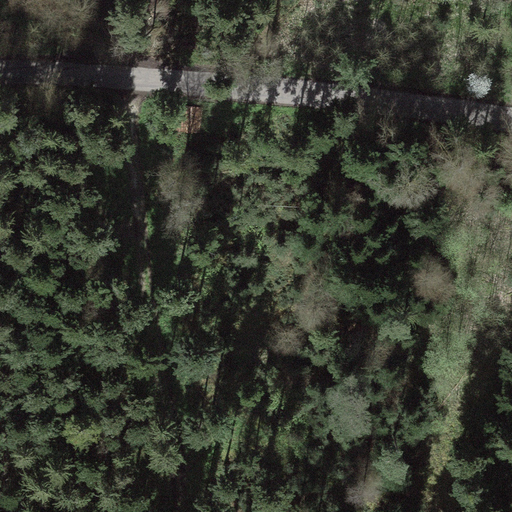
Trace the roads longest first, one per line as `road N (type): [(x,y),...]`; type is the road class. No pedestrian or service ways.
road 1 (track): [(108,0),(134,155),(141,300),(172,511)]
road 2 (unclassified): [(511,123),(117,73),(0,74)]
